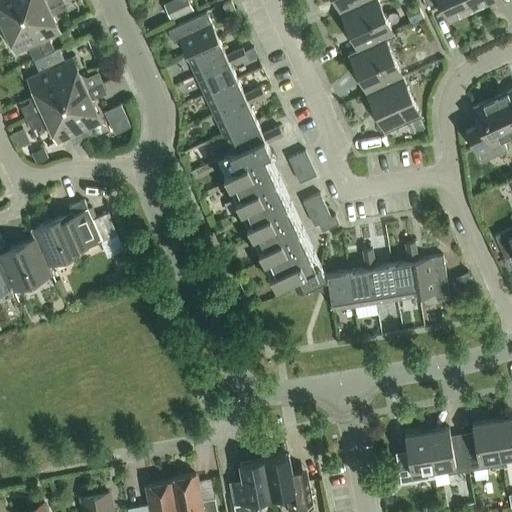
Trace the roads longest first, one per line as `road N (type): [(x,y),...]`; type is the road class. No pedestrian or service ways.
road 1 (residential): [(454,180),(358,191),(271,0)]
road 2 (residential): [(258,394),(229,371),(152,199),(148,171)]
road 3 (residential): [(258,394),(220,440),(90,465)]
road 4 (residential): [(148,171),(153,100),(110,0)]
road 5 (residential): [(511,348),(343,385)]
road 6 (residential): [(454,180),(450,96),(474,68),(511,51)]
road 7 (residential): [(511,323),(454,180)]
road 8 (residential): [(366,511),(343,385)]
